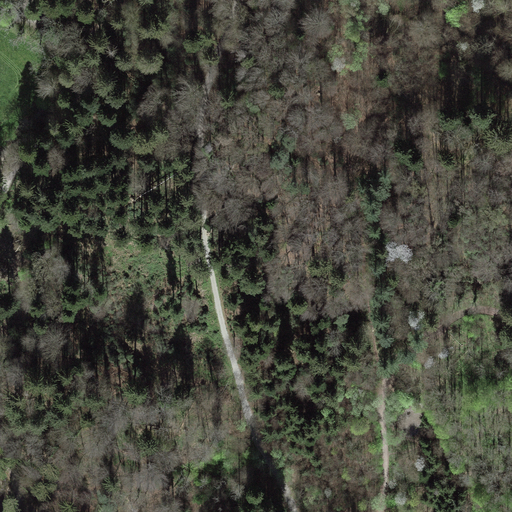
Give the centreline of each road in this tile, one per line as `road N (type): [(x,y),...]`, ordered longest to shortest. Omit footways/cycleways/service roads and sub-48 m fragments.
road 1 (track): [(292,511),(257,440),(206,264),(199,147),(209,78),(238,0)]
road 2 (track): [(511,319),(476,309),(459,314),(390,370),(378,412),(382,511)]
road 3 (track): [(0,197),(14,169),(74,104),(93,30),(126,0)]
